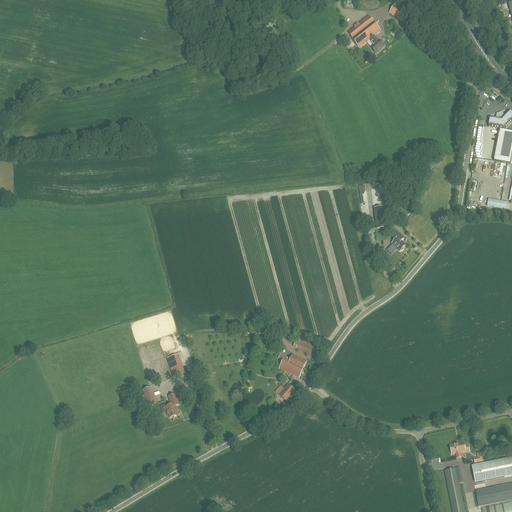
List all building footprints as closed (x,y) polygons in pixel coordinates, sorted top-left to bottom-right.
[(389,13),(400,20),(407,11),(396,3),(389,13)] [(368,16),(347,33),(359,48),(369,40),(373,45),(371,47),(376,54),(380,51),(380,50),(384,47),(379,41),(378,41),(375,36),(380,32),(368,16)] [(501,130),(503,130),(504,129),(505,130),(511,121),(511,113),(508,111),(504,115),(501,113),(497,115),(496,118),(490,117),(489,127),(501,129),(501,130)] [(510,164),(511,151),(511,132),(499,130),(493,161),(510,164)] [(487,206),(507,209),(508,202),(488,199),(487,206)] [(377,229),(388,228),(386,208),(375,209),(377,229)] [(397,213),(404,220),(410,214),(402,208),(397,213)] [(396,240),(392,244),(400,251),(400,250),(401,251),(402,251),(403,249),(403,248),(405,245),(401,241),(403,238),(396,232),(392,236),(396,240)] [(300,340),(296,349),(310,355),(314,347),(300,340)] [(167,359),(173,378),(184,374),(178,355),(167,359)] [(291,360),(280,355),(279,359),(283,361),(279,369),(299,378),(307,361),(293,355),(291,360)] [(295,391),(288,385),(280,395),(287,401),(295,391)] [(143,391),(148,407),(156,404),(151,388),(143,391)] [(177,417),(177,416),(177,415),(178,415),(176,409),(177,408),(176,406),(179,405),(176,394),(168,396),(171,405),(169,406),(168,403),(164,405),(166,412),(167,412),(169,418),(173,417),(174,418),(177,417)] [(461,458),(460,454),(460,453),(469,451),(468,445),(464,446),(464,443),(450,445),(452,455),(456,454),(457,459),(461,458)] [(482,453),(477,454),(478,458),(474,458),(475,463),(483,461),(482,453)] [(511,457),(474,465),(477,483),(511,476),(511,457)] [(462,479),(461,473),(457,474),(456,469),(445,471),(452,511),(464,511),(458,479),(462,479)] [(479,507),(511,500),(511,484),(476,491),(479,507)]
